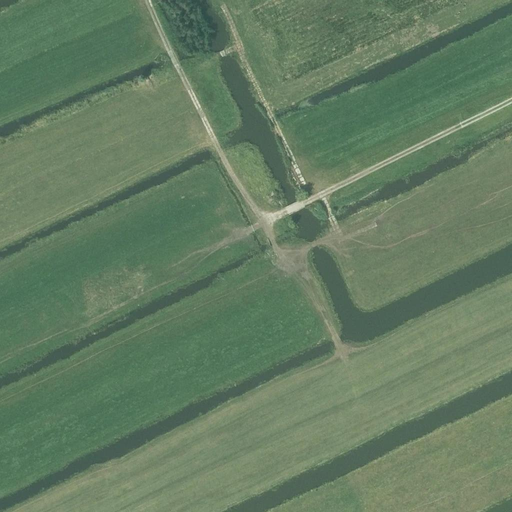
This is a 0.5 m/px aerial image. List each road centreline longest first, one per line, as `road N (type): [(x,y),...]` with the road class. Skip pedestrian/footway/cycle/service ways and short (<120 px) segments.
road 1 (track): [(511,100),(264,222),(209,132),(147,0)]
road 2 (track): [(311,199),(225,12)]
road 3 (track): [(264,222),(132,295)]
